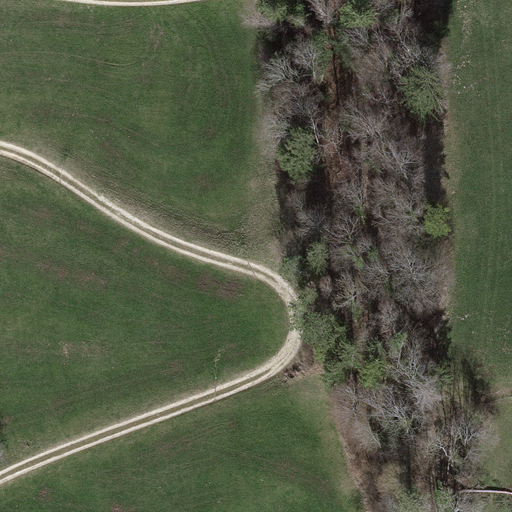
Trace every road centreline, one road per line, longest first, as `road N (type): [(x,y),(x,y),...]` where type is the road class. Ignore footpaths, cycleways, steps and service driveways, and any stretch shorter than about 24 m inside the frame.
road 1 (track): [(0,477),(246,381),(287,352),(296,320),(286,290),(271,278),(149,231),(0,147)]
road 2 (track): [(409,511),(451,415),(481,395),(511,389)]
